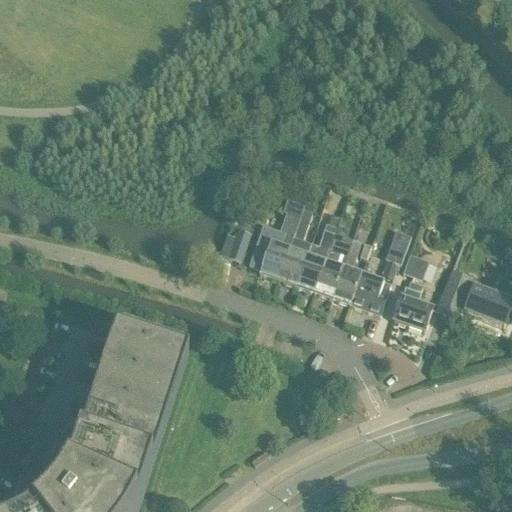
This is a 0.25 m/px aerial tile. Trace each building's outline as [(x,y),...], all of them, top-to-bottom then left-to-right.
[(259,278),(277,284),(300,222),(304,210),(287,204),(283,216),(290,218),(283,238),(263,231),(249,270),(261,274),(259,278)] [(304,210),(300,222),(277,284),(294,290),(305,260),(307,261),(311,249),(302,246),(312,217),(303,214),(304,210)] [(294,290),(313,297),(334,239),(336,233),(326,230),(319,252),(311,249),(307,261),(305,260),(294,290)] [(360,279),(349,310),(379,321),(380,321),(391,289),(398,269),(401,270),(411,241),(397,236),(387,261),(381,281),(383,281),(382,286),(361,278),(361,279),(360,279)] [(313,297),(330,303),(341,273),(343,273),(348,259),(340,256),(344,242),(334,239),(313,297)] [(235,242),(228,263),(241,267),(248,246),(235,242)] [(330,303),(349,310),(360,279),(351,276),(361,248),(352,245),(348,259),(343,273),(341,273),(330,303)] [(360,262),(366,264),(370,251),(364,249),(360,262)] [(410,259),(402,278),(421,285),(428,266),(410,259)] [(452,275),(436,316),(456,324),(460,314),(504,331),(511,310),(511,306),(473,292),(472,296),(468,295),(472,283),(452,275)] [(400,304),(393,326),(424,336),(432,314),(417,309),(421,297),(420,297),(423,291),(410,286),(408,293),(405,292),(401,304),(400,304)] [(138,511),(141,506),(187,362),(115,339),(67,486),(65,491),(63,497),(60,502),(57,507),(53,511),(138,511)]
